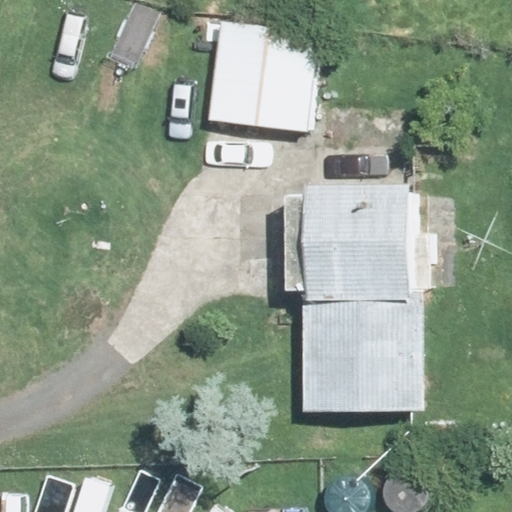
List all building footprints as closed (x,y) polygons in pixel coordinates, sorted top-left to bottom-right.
[(154,127),(130,122),(134,105),(158,111),(175,34),(147,27),(151,8),(116,0),(81,156),(120,165),(123,154),(147,159),(154,127)] [(327,29),(226,22),(219,125),(321,132),(327,29)] [(324,191),(310,191),(308,309),(317,309),(315,413),(436,416),(440,185),(419,185),(421,96),(326,94),(324,191)] [(230,410),(196,353),(163,373),(197,430),(230,410)] [(511,426),(438,425),(437,457),(511,459),(511,426)]
